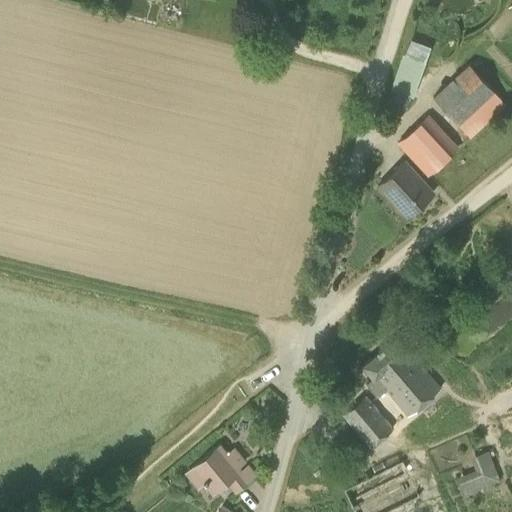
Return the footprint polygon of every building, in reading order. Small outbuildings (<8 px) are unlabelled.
[(400,113),(406,94),(413,96),(425,61),(402,53),(390,88),(394,90),(387,109),(400,113)] [(470,137),(506,104),(469,64),(433,97),(470,137)] [(428,175),(457,147),(428,116),(398,143),(428,175)] [(406,216),(433,192),(405,160),(378,185),(406,216)] [(406,414),(440,386),(397,334),(361,364),(373,377),(366,383),(376,395),(385,388),(406,414)] [(369,444),(391,426),(365,395),(344,413),(369,444)] [(226,455),(218,446),(186,472),(198,486),(203,481),(212,492),(228,480),(236,490),(254,475),(233,449),(226,455)] [(464,494),(499,481),(488,451),(470,457),(475,470),(457,477),(464,494)] [(345,482),(354,511),(370,511),(416,496),(404,462),(345,482)]
